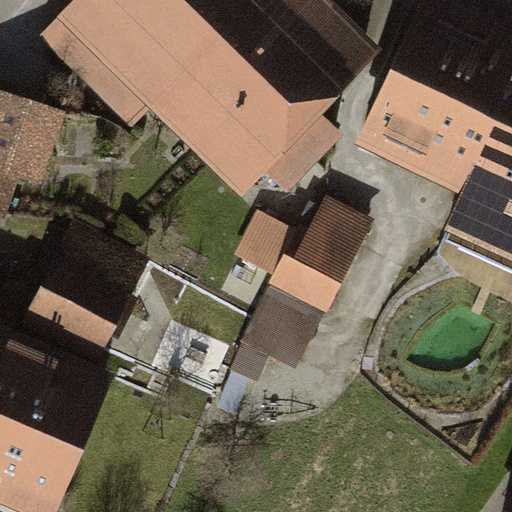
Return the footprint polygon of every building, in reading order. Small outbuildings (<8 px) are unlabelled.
[(331,0),(83,0),(45,40),(133,129),(151,111),(246,197),(268,174),(291,193),(346,138),(328,119),(388,56),(331,0)] [(459,238),(511,264),(511,42),(440,8),(371,148),(477,200),(459,238)] [(68,117),(0,93),(0,218),(8,221),(21,181),(44,188),(68,117)] [(375,222),(329,199),(315,227),(304,221),(298,232),(260,213),(236,258),(272,276),(242,341),(231,368),(262,382),(271,358),(299,370),(375,222)] [(0,501),(26,511),(58,511),(114,377),(96,370),(150,260),(78,221),(16,335),(0,328),(0,501)]
